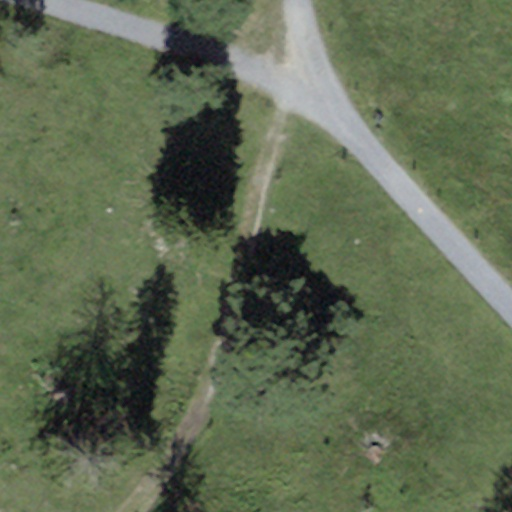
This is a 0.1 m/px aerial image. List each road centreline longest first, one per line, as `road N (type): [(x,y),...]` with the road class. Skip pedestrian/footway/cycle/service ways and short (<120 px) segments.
road 1 (track): [(306,92),(511,308)]
road 2 (track): [(71,0),(306,92)]
